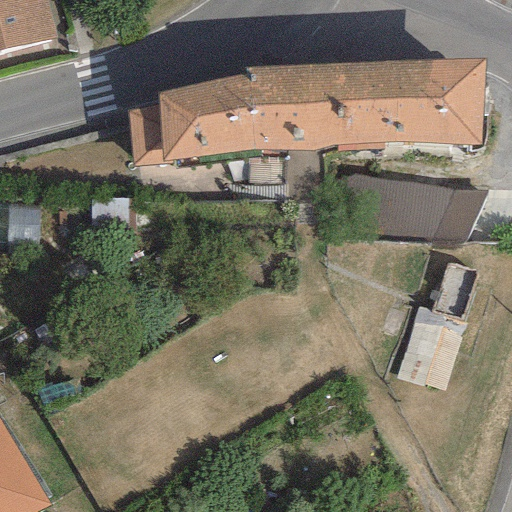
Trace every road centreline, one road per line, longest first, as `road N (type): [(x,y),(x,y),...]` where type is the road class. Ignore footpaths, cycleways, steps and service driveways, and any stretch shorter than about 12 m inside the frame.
road 1 (tertiary): [(296,0),(214,53),(0,118)]
road 2 (residential): [(511,49),(455,18),(384,0)]
